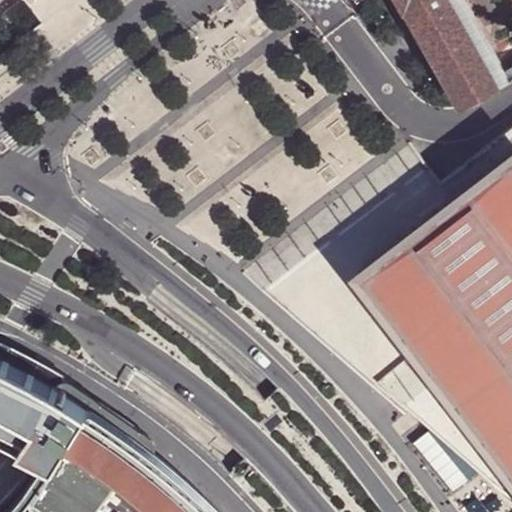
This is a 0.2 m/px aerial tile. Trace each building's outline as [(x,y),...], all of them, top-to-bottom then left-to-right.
[(403,0),(406,4),(407,3),(422,29),(464,104),(492,89),(509,79),(504,70),(500,64),(491,69),(451,0),(403,0)] [(504,70),(509,79),(511,78),(511,0),(451,0),(491,69),(500,64),(504,70)] [(408,236),(369,265),(352,278),(359,288),(361,286),(433,379),(511,481),(511,155),(483,178),(475,184),(471,187),(451,202),(438,212),(428,220),(418,228),(412,232),(408,236)] [(0,511),(31,511),(40,485),(89,406),(83,402),(51,382),(45,378),(13,361),(0,355),(0,511)] [(88,511),(93,506),(141,443),(118,427),(89,406),(40,485),(78,511),(88,511)] [(157,455),(141,443),(93,506),(101,511),(218,511),(216,509),(188,480),(166,463),(157,455)] [(78,511),(40,485),(31,511),(78,511)]
